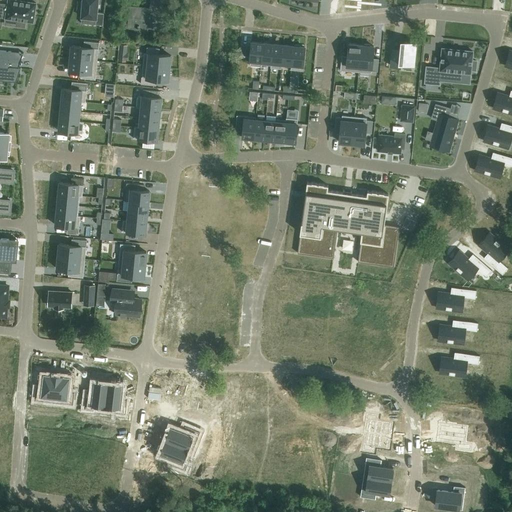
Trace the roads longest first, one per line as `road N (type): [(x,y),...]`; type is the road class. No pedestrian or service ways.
road 1 (residential): [(329,28),(402,14),(504,16),(459,176)]
road 2 (residential): [(400,385),(429,255),(486,197),(459,176)]
road 3 (residential): [(285,155),(282,221),(257,312),(255,368)]
road 4 (residential): [(176,167),(145,356)]
road 5 (residential): [(207,0),(201,71),(177,158)]
road 6 (residential): [(255,368),(400,385)]
road 7 (residential): [(459,176),(321,157)]
road 8 (unknown): [(25,333),(21,470)]
road 9 (residential): [(321,157),(329,28)]
road 10 (residential): [(413,511),(416,430),(400,385)]
road 11 (residential): [(145,356),(32,345),(25,333)]
